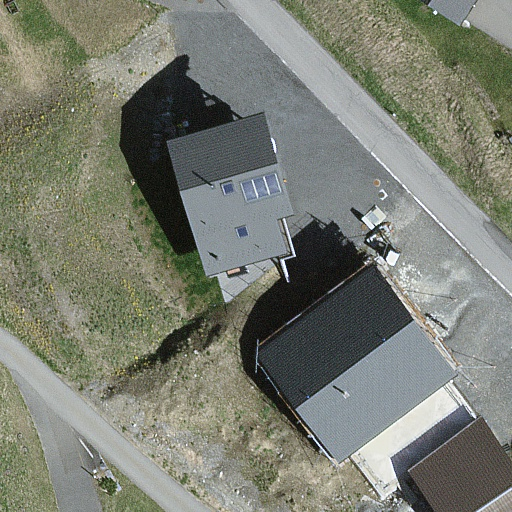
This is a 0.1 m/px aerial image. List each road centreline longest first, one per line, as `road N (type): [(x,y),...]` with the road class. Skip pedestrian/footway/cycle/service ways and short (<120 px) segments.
road 1 (tertiary): [(243,0),(511,268)]
road 2 (residential): [(189,511),(0,342)]
